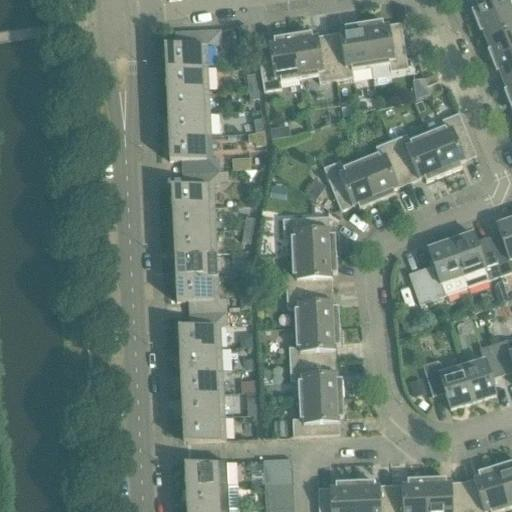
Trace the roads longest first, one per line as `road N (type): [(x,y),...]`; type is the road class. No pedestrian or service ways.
road 1 (unclassified): [(143,511),(125,154)]
road 2 (residential): [(492,204),(397,237),(380,250),(371,273),(387,404),(422,438)]
road 3 (residential): [(431,0),(501,178),(492,204)]
road 4 (residential): [(307,511),(308,460),(393,454),(422,438)]
road 5 (unclassified): [(125,154),(132,21)]
road 6 (unclassified): [(99,26),(125,154)]
